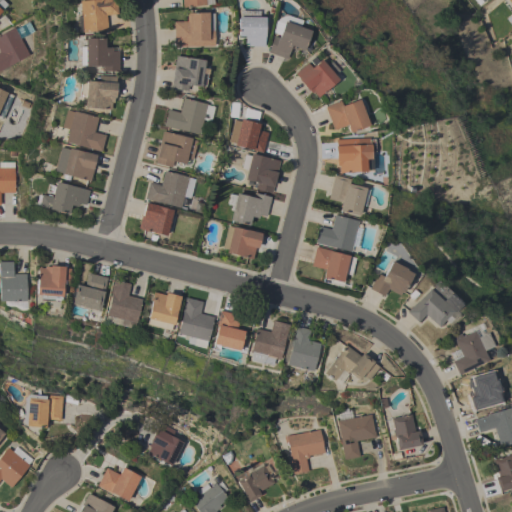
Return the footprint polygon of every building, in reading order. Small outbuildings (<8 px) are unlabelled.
[(81,31),(76,32),(74,16),(79,16),(77,1),(84,0),(114,0),(116,13),(104,14),(106,29),(81,32),(81,31)] [(239,16),(239,10),(258,10),(258,16),(263,17),(263,46),(243,46),(243,36),(236,36),(236,16),(239,16)] [(213,46),(174,46),(173,21),(186,21),(186,12),(207,12),(213,12),(213,46)] [(271,32),(274,21),(276,19),(280,16),(285,15),(300,20),(298,26),(309,30),(302,49),(293,46),(292,49),(288,48),(285,58),(266,52),(272,35),(277,37),(278,34),(271,32)] [(27,22),(32,31),(28,34),(19,38),(28,54),(0,69),(0,33),(13,26),(14,29),(22,25),(27,22)] [(117,70),(100,71),(100,65),(83,66),(83,64),(78,65),(78,46),(83,46),(83,37),(103,37),(103,47),(109,47),(109,51),(117,51),(117,70)] [(175,55),(204,60),(203,67),(207,68),(204,86),(200,85),(200,86),(188,84),(187,90),(170,88),(175,55)] [(324,65),(329,61),(337,70),(332,74),(336,79),(316,96),(311,91),(310,92),(307,89),(306,90),(296,79),(297,78),(293,73),(305,63),(309,67),(319,59),(324,65)] [(83,103),(76,102),(78,80),(97,82),(98,75),(114,76),(113,82),(115,82),(114,97),(113,97),(112,102),(110,102),(110,109),(82,107),(83,103)] [(0,89),(12,94),(2,119),(0,118),(0,89)] [(213,107),(209,121),(202,119),(198,134),(163,125),(167,109),(178,112),(182,97),(206,104),(206,105),(213,107)] [(368,125),(349,132),(346,124),(332,129),(323,106),(339,100),(341,105),(357,99),(368,125)] [(92,131),(104,135),(100,151),(64,141),(68,129),(60,127),(65,109),(72,111),(72,110),(96,117),(92,131)] [(261,152),(250,150),(250,149),(233,145),(233,142),(228,141),(233,119),(239,121),(239,119),(258,123),(256,130),(266,132),(261,152)] [(161,131),(191,138),(190,139),(196,140),(191,159),(185,157),(184,164),(172,161),(170,166),(153,162),(161,131)] [(364,153),(370,153),(370,165),(365,165),(365,171),(338,172),(338,165),(336,165),(336,160),(334,160),(334,145),(335,145),(335,139),(351,138),(351,145),(353,145),(353,139),(362,138),(363,144),(364,144),(364,153)] [(68,149),(68,147),(95,155),(92,168),(89,181),(61,174),(61,173),(53,170),(60,147),(68,149)] [(245,170),(244,170),(241,167),(243,156),(247,155),(249,156),(250,153),(278,160),(270,192),(254,188),(255,182),(252,182),(252,184),(246,183),(246,180),(243,179),(245,170)] [(0,167),(13,167),(13,192),(0,192),(0,167)] [(144,198),(148,182),(160,185),(163,170),(187,176),(187,177),(194,179),(189,198),(182,196),(180,207),(144,198)] [(364,189),(367,190),(364,206),(360,205),(358,215),(338,210),(340,202),(327,198),(333,174),(349,178),(348,183),(365,188),(364,189)] [(37,206),(37,204),(34,203),(37,194),(40,195),(40,194),(50,197),(51,193),(46,192),(47,184),(53,186),(55,181),(88,190),(84,205),(77,203),(76,206),(69,205),(67,214),(47,208),(37,206)] [(231,210),(229,210),(231,205),(225,204),(228,193),(234,195),(235,193),(252,197),(253,192),(270,196),(265,216),(258,214),(257,218),(250,216),(248,225),(228,220),(231,210)] [(165,235),(136,228),(140,215),(141,216),(144,202),(172,209),(165,235)] [(355,227),(359,228),(356,241),(357,241),(355,247),(351,246),(349,251),(337,248),(336,247),(326,244),(326,245),(314,242),(318,226),(329,229),(333,214),(357,220),(355,227)] [(225,252),(226,249),(221,248),(227,225),(245,230),(245,229),(260,233),(256,248),(254,248),(251,259),(225,252)] [(330,250),(329,251),(354,258),(349,274),(344,273),(341,286),(328,282),(329,278),(321,276),(323,269),(309,265),(314,246),(330,250)] [(24,309),(22,310),(19,310),(16,308),(13,306),(12,306),(5,305),(2,305),(2,300),(0,300),(0,261),(11,261),(11,274),(24,273),(24,300),(24,309)] [(405,269),(404,270),(411,273),(400,292),(399,292),(398,295),(386,288),(382,296),(368,288),(376,273),(382,276),(390,261),(405,269)] [(36,267),(43,267),(43,266),(48,266),(48,265),(63,266),(63,268),(69,268),(68,284),(61,283),(60,297),(52,296),(52,299),(39,298),(39,295),(34,294),(36,267)] [(69,303),(74,284),(82,286),(86,272),(105,277),(102,291),(97,311),(69,303)] [(132,328),(109,322),(110,317),(104,315),(109,293),(108,292),(112,279),(128,283),(125,295),(140,299),(133,323),(132,328)] [(440,323),(437,327),(423,314),(416,322),(405,312),(428,288),(441,301),(447,294),(458,306),(452,312),(456,316),(448,325),(442,320),(440,323)] [(144,323),(152,292),(163,294),(164,292),(178,296),(171,325),(170,324),(168,329),(144,323)] [(203,348),(191,344),(193,337),(175,333),(181,311),(180,311),(184,297),(200,301),(197,313),(211,317),(205,340),(203,348)] [(238,315),(235,329),(242,331),(238,346),(240,346),(239,351),(217,346),(216,351),(210,349),(215,326),(214,326),(218,310),(238,315)] [(268,331),(271,320),(287,324),(284,338),(283,338),(278,359),(273,358),(271,364),(261,362),(260,363),(250,360),(249,352),(248,352),(254,328),(268,331)] [(286,363),(281,361),(287,338),(291,339),(292,337),(291,337),(294,325),(308,329),(307,333),(306,333),(305,339),(318,343),(311,371),(285,364),(286,363)] [(491,345),(481,350),(486,360),(468,368),(468,369),(457,374),(448,354),(457,349),(453,340),(467,333),(465,330),(475,325),(480,335),(485,333),(491,345)] [(338,384),(323,372),(341,350),(340,349),(344,344),(359,356),(361,352),(372,361),(371,362),(377,367),(367,379),(361,375),(357,380),(347,372),(338,384)] [(488,384),(489,383),(491,389),(490,389),(494,402),(478,407),(478,408),(472,410),(471,408),(469,409),(466,399),(467,398),(467,396),(468,396),(463,379),(484,373),(488,384)] [(44,395),(45,394),(61,396),(59,420),(45,419),(44,427),(24,425),(21,422),(24,397),(28,394),(44,395)] [(511,441),(498,446),(492,427),(477,432),(473,418),(489,413),(511,405),(511,441)] [(354,441),(357,456),(342,459),(338,439),(339,439),(336,420),(338,420),(336,412),(339,412),(339,409),(347,408),(347,410),(350,410),(351,417),(370,414),(373,431),(373,430),(374,437),(354,441)] [(395,449),(394,441),(393,435),(392,436),(390,429),(392,428),(390,418),(409,414),(413,431),(417,430),(420,444),(395,449)] [(169,466),(144,451),(150,441),(148,440),(155,427),(156,428),(159,422),(174,430),(171,436),(182,443),(169,466)] [(323,452),(307,455),(308,458),(304,458),(306,471),(291,474),(285,442),(284,442),(283,438),(285,437),(285,435),(319,429),(323,452)] [(11,450),(14,446),(31,460),(9,487),(0,479),(0,455),(7,447),(11,450)] [(511,485),(511,486),(511,487),(497,491),(493,478),(497,477),(492,459),(511,453),(511,485)] [(268,473),(273,482),(257,491),(259,495),(247,502),(235,480),(247,473),(242,464),(247,462),(251,469),(262,463),(263,466),(271,461),(276,469),(271,472),(268,473)] [(133,487),(138,489),(131,503),(111,493),(96,485),(105,467),(117,474),(121,467),(139,476),(133,487)] [(197,511),(189,502),(198,495),(195,490),(205,483),(208,487),(214,482),(216,484),(219,481),(226,490),(222,493),(228,500),(214,511),(197,511)] [(112,506),(109,511),(110,511),(77,511),(80,507),(80,506),(87,493),(112,506)]
